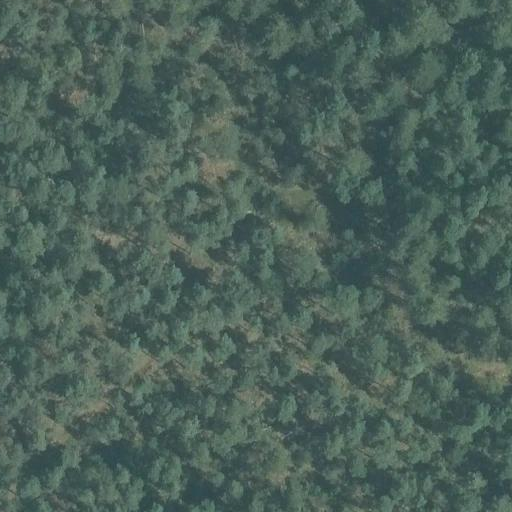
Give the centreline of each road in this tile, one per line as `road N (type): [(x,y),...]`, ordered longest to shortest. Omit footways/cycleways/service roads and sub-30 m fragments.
road 1 (track): [(290,216),(0,506)]
road 2 (track): [(290,216),(192,126),(0,59)]
road 3 (track): [(511,0),(290,216)]
